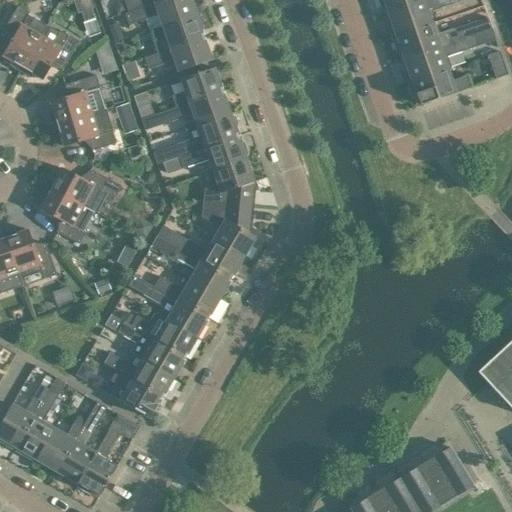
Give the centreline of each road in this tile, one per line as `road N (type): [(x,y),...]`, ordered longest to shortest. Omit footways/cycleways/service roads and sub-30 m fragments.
road 1 (residential): [(136,511),(292,245),(301,215),(230,0)]
road 2 (residential): [(345,0),(392,135),(411,149),(484,128),(511,111)]
